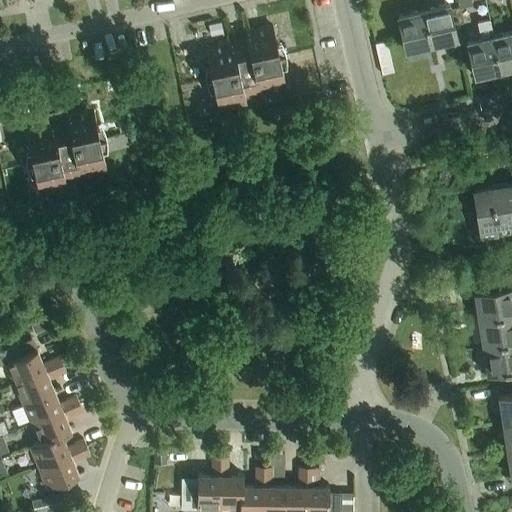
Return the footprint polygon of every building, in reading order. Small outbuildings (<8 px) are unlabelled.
[(423,9),(431,44),(456,38),(448,3),(423,9)] [(405,50),(431,44),(423,9),(397,15),(405,50)] [(278,85),(285,83),(273,25),(245,31),(247,39),(206,48),(218,106),(245,100),(246,106),(281,98),(278,85)] [(511,31),(492,36),(500,70),(511,67),(511,31)] [(474,76),(500,70),(492,36),(466,41),(474,76)] [(65,176),(106,167),(93,109),(66,115),(65,110),(30,118),(33,131),(26,132),(39,190),(66,184),(65,176)] [(126,120),(118,122),(120,133),(128,131),(126,120)] [(511,222),(511,181),(487,186),(475,188),(478,202),(478,207),(474,208),(478,233),(482,232),(483,235),(508,231),(507,223),(511,222)] [(511,275),(492,279),(494,290),(472,294),(476,320),(511,314),(511,275)] [(480,347),(511,341),(511,314),(476,320),(480,347)] [(511,370),(511,375),(511,341),(480,347),(485,374),(511,370)] [(37,349),(24,354),(19,343),(0,351),(0,364),(5,363),(13,383),(62,363),(59,355),(42,362),(37,349)] [(13,383),(22,403),(54,390),(49,377),(66,371),(62,363),(13,383)] [(22,403),(30,423),(79,402),(76,395),(59,402),(54,390),(22,403)] [(511,394),(497,397),(501,424),(511,421),(511,394)] [(29,446),(29,447),(71,430),(66,417),(82,410),(79,402),(30,423),(38,442),(29,446)] [(511,421),(501,424),(505,451),(511,449),(511,421)] [(29,447),(38,467),(87,446),(83,439),(67,445),(62,434),(71,431),(71,430),(29,447)] [(90,454),(87,446),(38,467),(47,488),(79,474),(73,461),(90,454)] [(155,452),(155,464),(165,464),(165,452),(159,452),(157,452),(155,452)] [(219,508),(220,455),(212,455),(211,473),(197,473),(197,508),(219,508)] [(219,508),(240,509),(241,509),(241,483),(242,483),(243,473),(228,473),(228,455),(220,455),(219,508)] [(241,509),(240,509),(239,511),(262,511),(263,466),(255,466),(254,484),(242,483),(241,483),(241,509)] [(263,466),(262,511),(284,511),(285,484),(271,484),(272,466),(263,466)] [(285,484),(284,511),(305,511),(306,466),(298,466),(298,484),(285,484)] [(341,511),(341,491),(329,491),(329,485),(315,484),(315,466),(306,466),(305,511),(341,511)] [(63,493),(32,500),(34,511),(41,511),(66,507),(63,493)]
